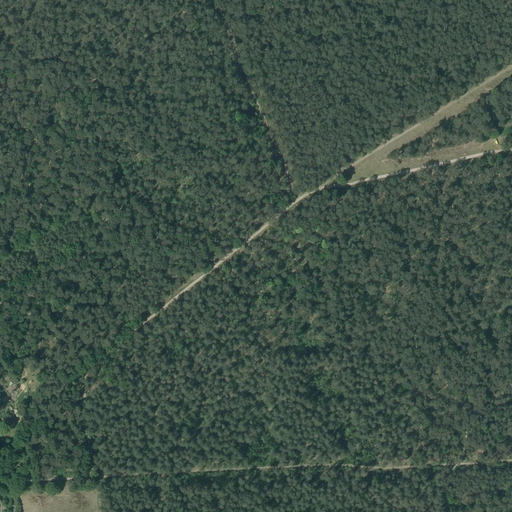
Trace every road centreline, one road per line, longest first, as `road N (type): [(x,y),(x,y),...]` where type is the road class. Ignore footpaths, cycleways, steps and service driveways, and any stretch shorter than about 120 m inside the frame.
road 1 (track): [(91,478),(83,412),(92,363),(297,200),(511,147)]
road 2 (track): [(319,189),(511,67)]
